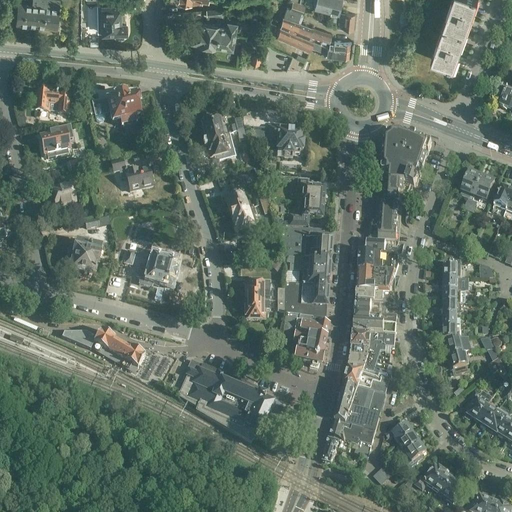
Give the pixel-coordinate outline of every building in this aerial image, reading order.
[(16,24),(37,26),(39,0),(32,0),(32,5),(18,4),(16,24)] [(39,0),(37,26),(57,28),(59,0),(39,0)] [(103,0),(104,4),(100,5),(101,9),(99,9),(99,21),(101,21),(101,33),(116,32),(116,37),(124,37),(124,32),(127,32),(127,29),(128,28),(128,25),(126,24),(126,22),(125,22),(125,14),(121,14),(121,4),(107,4),(107,0),(103,0)] [(287,0),(285,9),(279,27),(280,27),(309,39),(313,27),(312,27),(298,21),(301,12),(290,8),(293,0),(291,0),(287,0)] [(301,12),(303,12),(306,5),(293,0),(290,8),(301,12)] [(293,0),(314,6),(315,5),(329,9),(328,11),(331,12),(331,9),(338,11),(340,0),(293,0)] [(452,0),(450,7),(474,15),(475,13),(473,13),(477,0),(452,0)] [(444,24),(466,32),(472,17),(473,18),(474,15),(450,7),(444,24)] [(192,41),(216,45),(220,16),(219,16),(220,8),(219,8),(207,9),(207,16),(214,15),(216,15),(215,19),(217,19),(216,24),(200,22),(199,25),(195,25),(193,32),(191,33),(190,39),(192,41)] [(220,16),(216,45),(233,48),(235,30),(240,31),(241,22),(237,22),(237,21),(227,19),(226,25),(222,24),(223,17),(225,8),(220,8),(219,16),(220,16)] [(338,28),(353,30),(355,14),(340,12),(338,28)] [(466,32),(444,24),(438,41),(462,49),(463,47),(461,47),(466,32)] [(276,37),(309,51),(311,46),(313,41),(309,39),(280,27),(276,37)] [(309,39),(313,41),(329,48),(351,49),(352,42),(334,40),(334,42),(329,41),(331,33),(313,27),(309,39)] [(313,41),(311,46),(322,51),(322,56),(327,56),(327,55),(332,56),(350,57),(351,49),(329,48),(313,41)] [(462,49),(438,41),(432,59),(454,67),(460,52),(461,52),(462,49)] [(261,53),(260,53),(252,51),(251,58),(251,62),(259,63),(260,59),(261,53)] [(34,73),(14,71),(13,83),(33,85),(34,73)] [(511,112),(511,109),(511,90),(506,88),(505,91),(499,107),(499,108),(499,107),(503,110),(504,109),(507,110),(508,109),(511,110),(510,112),(511,112)] [(32,104),(31,110),(35,110),(35,111),(50,112),(64,114),(64,106),(66,106),(67,94),(58,93),(58,92),(40,90),(39,93),(37,93),(36,104),(32,104)] [(91,102),(85,103),(88,116),(90,115),(90,117),(94,116),(95,122),(97,123),(101,122),(103,120),(102,117),(108,115),(110,124),(120,122),(121,128),(137,125),(135,118),(139,117),(137,106),(138,105),(137,98),(135,99),(135,97),(126,99),(125,96),(115,99),(115,100),(107,102),(108,104),(101,106),(101,102),(92,104),(91,102)] [(200,123),(205,141),(223,137),(223,135),(227,134),(225,128),(221,129),(220,125),(221,125),(219,118),(200,123)] [(237,132),(237,133),(243,131),(240,120),(235,121),(236,126),(232,127),(234,133),(237,132)] [(40,124),(41,131),(54,129),(53,122),(40,124)] [(48,136),(40,138),(43,148),(42,150),(43,152),(44,154),(44,156),(47,156),(48,160),(55,158),(54,154),(69,151),(66,141),(72,139),(69,127),(55,130),(56,132),(48,134),(48,136)] [(265,140),(266,127),(253,127),(253,139),(265,140)] [(267,140),(267,141),(277,141),(277,142),(278,142),(277,150),(284,151),(283,159),(292,160),(292,155),(299,156),(300,151),(302,151),(303,143),(301,143),(301,140),(300,140),(301,136),(293,135),(293,133),(289,133),(289,130),(274,129),(274,130),(268,130),(267,133),(267,140)] [(243,131),(237,133),(240,143),(246,142),(243,131)] [(367,242),(369,242),(396,244),(399,245),(402,204),(405,204),(407,198),(411,188),(414,190),(417,188),(431,146),(426,144),(428,142),(401,132),(400,136),(392,133),(389,135),(388,135),(387,135),(388,136),(384,138),(382,172),(383,173),(382,182),(381,195),(381,199),(377,198),(375,226),(370,225),(369,242),(367,242)] [(223,137),(205,141),(210,160),(228,155),(223,137)] [(73,154),(77,171),(86,168),(85,160),(86,160),(84,151),(73,154)] [(113,174),(119,173),(121,181),(126,179),(129,193),(152,187),(148,170),(139,173),(138,170),(124,173),(124,170),(124,169),(122,162),(111,164),(113,174)] [(241,182),(239,174),(229,177),(231,185),(241,182)] [(467,181),(461,197),(468,201),(473,203),(475,198),(483,179),(471,174),(470,176),(468,176),(467,179),(467,181)] [(258,184),(271,185),(271,177),(258,177),(258,184)] [(483,179),(475,198),(487,203),(495,184),(483,179)] [(296,188),(295,203),(301,204),(301,205),(322,206),(323,191),(308,190),(308,181),(299,180),(298,189),(296,188)] [(75,203),(71,186),(52,190),(56,207),(75,203)] [(494,208),(492,214),(503,219),(511,198),(511,192),(509,192),(509,189),(505,188),(503,189),(502,189),(494,208)] [(224,199),(230,217),(248,211),(242,193),(224,199)] [(511,198),(503,219),(511,222),(511,198)] [(464,211),(468,213),(473,203),(468,201),(464,211)] [(473,203),(468,213),(473,214),(477,204),(473,203)] [(322,206),(301,205),(302,205),(301,218),(290,217),(289,227),(308,228),(308,219),(321,220),(322,206)] [(248,211),(230,217),(236,235),(254,229),(248,211)] [(85,222),(86,231),(100,228),(98,220),(85,222)] [(331,231),(278,228),(284,250),(283,257),(289,257),(289,259),(328,261),(328,258),(329,258),(330,258),(331,239),(330,239),(331,231)] [(467,246),(473,249),(478,237),(472,235),(467,246)] [(478,236),(474,246),(480,249),(485,238),(478,236)] [(278,242),(271,243),(273,252),(275,252),(276,257),(281,256),(278,242)] [(367,242),(366,253),(380,255),(395,256),(396,244),(369,242),(367,242)] [(67,259),(65,269),(71,270),(71,272),(93,277),(94,276),(95,276),(97,267),(97,268),(101,248),(77,243),(73,260),(67,259)] [(491,249),(488,256),(500,261),(503,254),(491,249)] [(124,264),(132,267),(136,254),(128,251),(124,264)] [(360,253),(359,272),(382,274),(382,265),(380,265),(380,255),(366,253),(360,253)] [(444,268),(443,267),(443,280),(460,280),(460,271),(461,260),(444,254),(444,268)] [(358,292),(357,293),(358,293),(389,294),(398,266),(397,265),(397,256),(395,256),(380,255),(380,265),(382,265),(382,274),(359,272),(358,291),(358,292)] [(176,273),(175,272),(177,263),(153,256),(152,260),(146,258),(144,267),(140,266),(136,279),(140,280),(139,286),(151,289),(152,283),(171,288),(173,279),(174,280),(176,273)] [(288,259),(288,264),(289,264),(289,272),(303,272),(324,274),(324,272),(329,271),(330,264),(329,264),(328,263),(328,261),(289,259),(288,259)] [(489,269),(487,268),(487,280),(495,279),(489,269)] [(302,285),(326,287),(326,284),(328,283),(329,276),(324,274),(303,272),(302,283),(302,285)] [(470,280),(463,279),(461,290),(468,291),(470,280)] [(443,280),(443,293),(460,293),(460,280),(443,280)] [(263,283),(245,283),(245,302),(263,302),(267,302),(268,302),(268,283),(263,283)] [(284,290),(283,290),(284,301),(327,307),(327,300),(325,299),(325,297),(327,296),(328,289),(327,289),(326,288),(326,287),(302,285),(284,284),(284,290)] [(358,293),(357,302),(385,305),(398,306),(399,295),(389,294),(358,293)] [(443,293),(443,305),(460,305),(465,305),(465,293),(460,293),(443,293)] [(500,311),(506,312),(509,302),(504,300),(501,308),(500,311)] [(285,314),(313,318),(326,320),(327,307),(284,301),(283,301),(283,303),(283,313),(285,313),(285,314)] [(263,302),(245,302),(245,322),(264,322),(264,314),(263,314),(263,311),(267,311),(267,302),(263,302)] [(357,302),(356,313),(382,316),(397,317),(398,310),(387,309),(386,315),(382,315),(385,305),(357,302)] [(443,317),(460,317),(460,305),(443,305),(443,317)] [(355,324),(396,327),(397,317),(382,316),(356,313),(356,315),(359,315),(358,320),(355,320),(355,324)] [(313,318),(285,314),(282,331),(283,331),(281,340),(299,344),(298,351),(297,351),(295,360),(311,364),(310,368),(318,370),(319,366),(321,366),(323,356),(326,340),(329,325),(319,323),(319,324),(316,323),(316,324),(312,324),(313,318)] [(460,317),(443,317),(443,329),(460,329),(460,317)] [(396,327),(355,324),(354,334),(396,337),(396,327)] [(460,340),(460,329),(443,329),(443,341),(446,341),(458,341),(460,340)] [(121,366),(129,371),(131,367),(137,370),(144,357),(130,349),(129,350),(114,341),(115,339),(101,331),(96,339),(86,333),(64,334),(62,339),(90,351),(93,345),(124,362),(121,366)] [(352,349),(369,351),(377,351),(377,347),(386,348),(395,349),(395,342),(395,340),(396,337),(354,334),(352,349)] [(458,341),(446,341),(450,357),(466,353),(469,353),(472,352),(468,339),(460,340),(458,341)] [(489,340),(481,341),(486,352),(495,351),(489,340)] [(353,349),(349,370),(363,372),(387,376),(388,373),(386,371),(376,368),(381,353),(386,354),(386,348),(377,347),(377,351),(369,351),(352,349),(353,349)] [(496,351),(488,352),(493,362),(500,359),(496,351)] [(466,353),(450,357),(453,371),(455,370),(456,377),(469,373),(467,367),(470,366),(466,353)] [(489,367),(493,375),(504,368),(500,360),(489,367)] [(189,372),(177,397),(198,406),(196,411),(251,445),(253,440),(255,441),(259,433),(261,433),(268,417),(273,405),(268,403),(265,401),(265,400),(264,400),(265,397),(259,395),(261,391),(202,366),(202,367),(191,362),(187,371),(189,372)] [(358,389),(386,396),(391,377),(387,376),(363,372),(349,370),(349,371),(350,371),(349,382),(350,382),(349,385),(345,384),(345,385),(345,386),(358,389)] [(352,407),(381,415),(386,396),(358,389),(345,386),(340,404),(352,407)] [(473,405),(464,419),(469,422),(471,419),(477,423),(488,407),(488,406),(493,400),(482,393),(480,397),(475,393),(469,402),(473,405)] [(346,425),(364,430),(376,433),(381,415),(352,407),(340,404),(336,418),(336,421),(335,421),(335,423),(346,425)] [(481,427),(487,430),(498,413),(488,406),(477,423),(481,426),(481,427)] [(493,433),(497,436),(509,418),(511,414),(501,408),(498,413),(487,430),(492,434),(493,433)] [(509,418),(497,436),(503,440),(504,439),(507,441),(511,433),(511,413),(511,414),(509,418)] [(328,449),(337,451),(343,453),(350,455),(368,460),(372,446),(376,433),(364,430),(346,425),(335,423),(328,449)] [(394,437),(399,444),(413,435),(407,425),(402,428),(400,426),(385,436),(388,441),(394,437)] [(413,435),(399,444),(402,450),(395,455),(398,459),(405,454),(420,445),(413,435)] [(420,445),(405,454),(411,462),(405,466),(407,470),(423,460),(421,457),(426,454),(420,445)] [(337,451),(328,449),(324,462),(325,464),(331,466),(337,451)] [(381,473),(388,480),(392,477),(385,469),(381,473)] [(445,475),(445,474),(439,469),(437,471),(434,469),(430,474),(426,478),(427,479),(425,481),(420,477),(414,486),(422,492),(425,487),(427,489),(428,487),(433,491),(445,475)] [(377,476),(385,484),(388,480),(381,473),(377,476)] [(437,496),(441,499),(453,483),(449,480),(450,478),(445,475),(433,491),(438,495),(437,496)] [(385,484),(377,476),(373,479),(381,487),(385,484)] [(453,483),(441,499),(446,502),(447,501),(453,505),(460,497),(458,496),(462,489),(453,483)] [(486,511),(490,502),(486,501),(487,499),(481,497),(481,499),(479,498),(477,505),(469,502),(465,511),(486,511)] [(490,502),(486,511),(498,511),(502,505),(496,503),(495,504),(490,502)]
